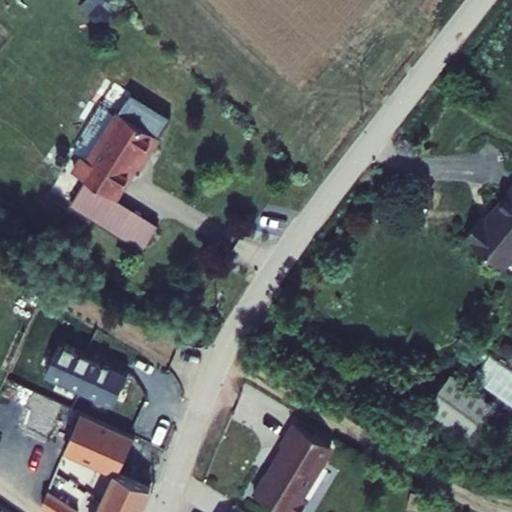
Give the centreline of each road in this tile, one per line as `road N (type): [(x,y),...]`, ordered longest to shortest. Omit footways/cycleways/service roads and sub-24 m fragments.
road 1 (unclassified): [(163,511),(243,315),(482,0)]
road 2 (unknown): [(370,144),(408,161),(478,170),(506,185)]
